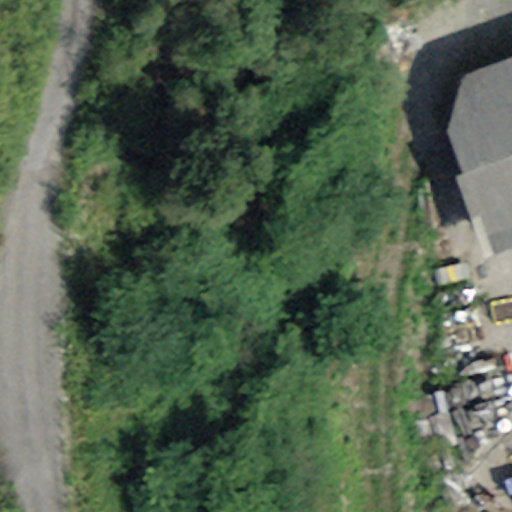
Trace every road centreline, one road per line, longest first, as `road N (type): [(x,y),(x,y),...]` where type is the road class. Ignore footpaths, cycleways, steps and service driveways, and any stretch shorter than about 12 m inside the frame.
road 1 (track): [(386,511),(385,421),(417,136),(443,50),(502,0)]
road 2 (track): [(73,0),(18,294),(15,390),(28,511)]
